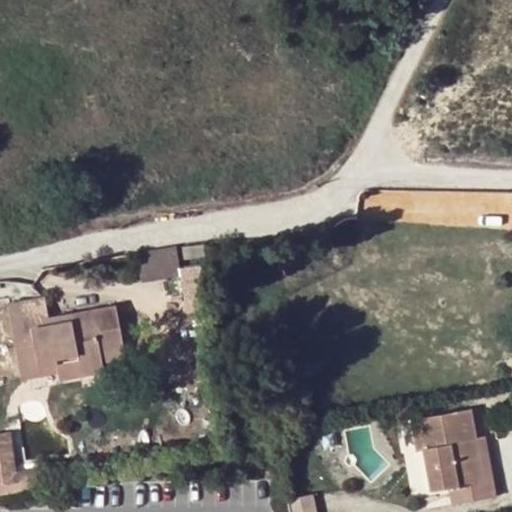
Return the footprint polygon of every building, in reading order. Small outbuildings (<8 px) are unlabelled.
[(204,245),(182,248),(183,260),(205,257),(204,245)] [(177,249),(136,255),(140,283),(181,276),(177,249)] [(202,308),(200,263),(184,264),(187,309),(202,308)] [(9,304),(14,330),(31,326),(35,348),(39,368),(57,364),(58,372),(80,369),(81,376),(104,372),(102,363),(126,358),(117,304),(69,313),(71,319),(51,322),(49,317),(46,297),(9,304)] [(69,313),(49,317),(51,322),(71,319),(69,313)] [(31,326),(14,330),(18,351),(35,348),(31,326)] [(57,364),(39,368),(21,371),(23,380),(58,372),(57,364)] [(80,369),(58,372),(59,379),(81,376),(80,369)] [(412,419),(418,449),(423,448),(432,489),(462,484),(465,501),(495,496),(492,479),(483,480),(475,438),(469,439),(466,428),(473,427),(470,409),(412,419)] [(483,480),(492,479),(482,425),(473,427),(466,428),(469,439),(475,438),(483,480)] [(11,431),(0,432),(0,474),(16,471),(11,431)] [(423,448),(418,449),(428,507),(465,501),(462,484),(432,489),(423,448)] [(16,471),(0,474),(0,493),(38,486),(36,467),(16,471)] [(316,511),(313,493),(289,498),(291,511),(316,511)]
